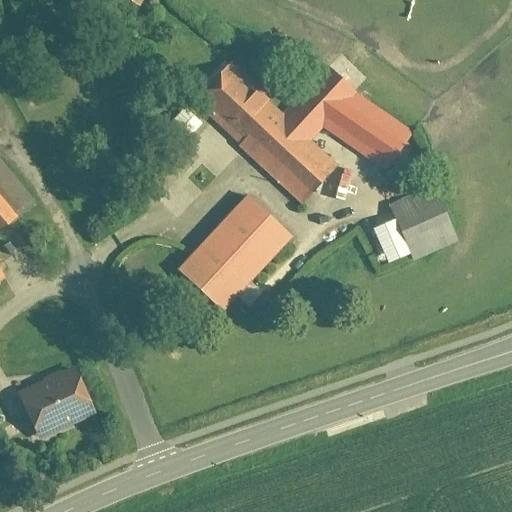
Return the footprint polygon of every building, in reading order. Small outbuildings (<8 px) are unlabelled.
[(338,166),(312,143),(324,129),(377,175),(410,138),(357,92),(356,93),(325,66),(284,113),(229,65),(193,107),(304,205),(338,166)] [(0,231),(35,201),(0,161),(0,231)] [(248,198),(181,273),(226,312),(292,238),(248,198)] [(438,198),(390,216),(409,264),(457,246),(438,198)] [(79,369),(16,393),(36,443),(98,418),(79,369)]
